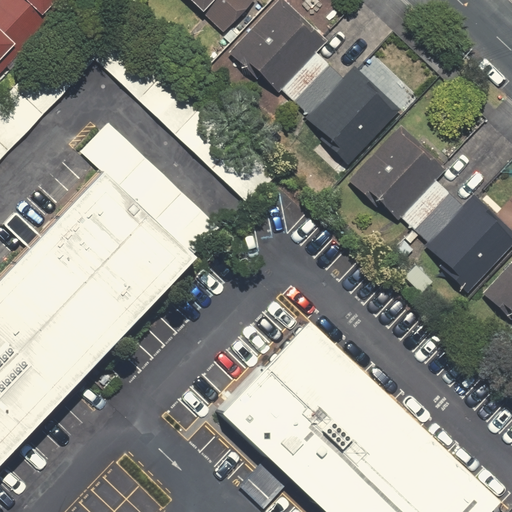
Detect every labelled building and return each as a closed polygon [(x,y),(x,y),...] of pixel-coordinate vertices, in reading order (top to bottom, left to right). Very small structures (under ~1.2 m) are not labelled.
[(0,0),(0,59),(46,11),(34,0),(15,0),(10,6),(4,0),(0,0)] [(200,0),(210,9),(218,0),(200,0)] [(218,0),(210,9),(229,27),(254,0),(218,0)] [(320,49),(330,39),(288,0),(274,0),(230,47),(255,71),(260,66),(338,141),(334,146),(350,161),(401,107),(355,63),(345,74),(320,49)] [(140,96),(170,63),(119,18),(90,49),(140,96)] [(6,74),(47,112),(97,60),(56,21),(6,74)] [(170,63),(140,96),(179,132),(209,98),(170,63)] [(47,112),(6,74),(0,80),(0,136),(13,149),(47,112)] [(209,98),(179,132),(214,165),(245,130),(209,98)] [(371,194),(377,187),(477,282),(511,245),(511,227),(475,192),(465,202),(441,179),(454,166),(404,118),(359,166),(351,174),(371,194)] [(245,130),(214,165),(253,201),(288,167),(245,130)] [(0,162),(13,149),(0,136),(0,162)] [(0,450),(216,225),(125,139),(0,269),(0,450)] [(511,261),(485,289),(511,314),(511,261)] [(490,511),(511,490),(316,308),(234,395),(359,511),(490,511)]
